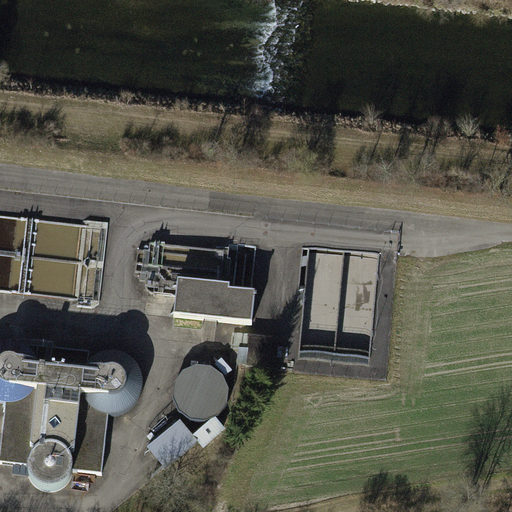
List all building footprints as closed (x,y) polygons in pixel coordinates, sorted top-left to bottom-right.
[(176,280),(172,318),(252,326),(256,292),(228,289),(228,285),(176,280)] [(244,366),(280,364),(279,335),(244,336),(244,346),(243,346),(244,366)] [(0,406),(5,408),(0,454),(0,467),(25,470),(24,477),(33,487),(45,492),(52,493),(62,490),(73,482),(74,476),(101,478),(108,417),(115,418),(130,414),(140,403),(145,388),(142,373),(132,361),(118,355),(101,357),(23,349),(15,345),(0,346),(0,406)] [(205,373),(194,373),(185,378),(178,386),(175,396),(177,407),(183,416),(192,422),(202,423),(213,420),(221,414),(226,404),(226,394),(222,384),(215,376),(205,373)] [(205,455),(179,423),(145,450),(163,472),(186,454),(194,464),(205,455)]
